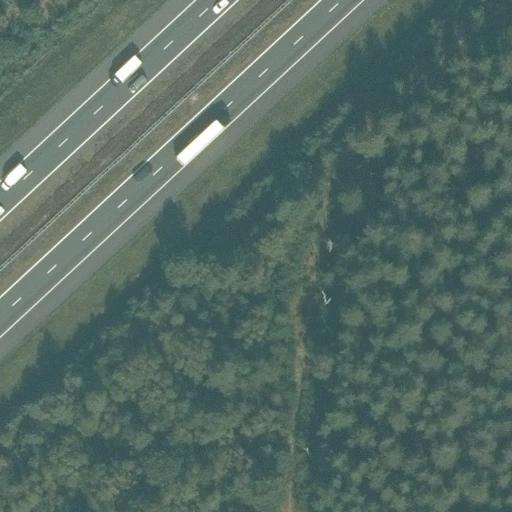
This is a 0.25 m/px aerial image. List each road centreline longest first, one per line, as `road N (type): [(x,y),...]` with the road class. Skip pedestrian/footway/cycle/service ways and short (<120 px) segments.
road 1 (track): [(511,0),(329,174),(286,511)]
road 2 (motorway): [(0,319),(345,0)]
road 3 (motorway): [(216,0),(0,201)]
